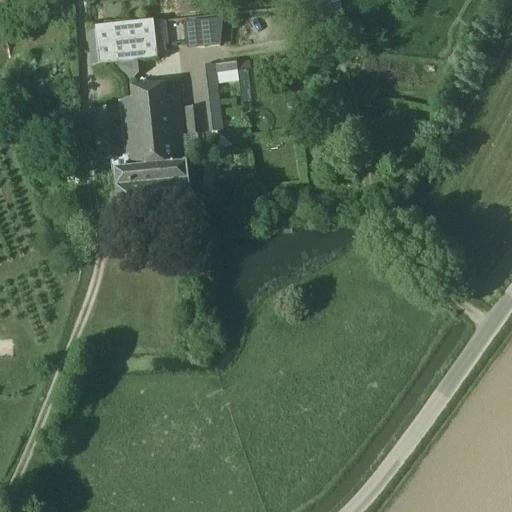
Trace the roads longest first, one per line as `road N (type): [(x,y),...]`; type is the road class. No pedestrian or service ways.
road 1 (unknown): [(82,62),(278,54),(311,60),(349,104),(368,168),(414,249),(492,331)]
road 2 (unclassified): [(354,511),(511,306)]
